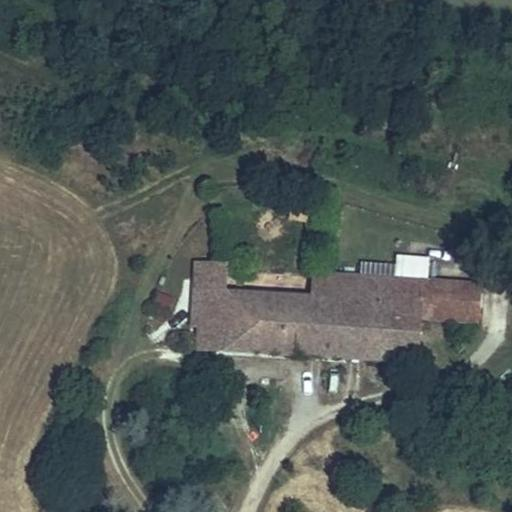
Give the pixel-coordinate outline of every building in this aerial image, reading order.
[(140,319),(149,319),(152,258),(143,258),(140,319)] [(148,345),(151,345),(172,274),(173,258),(152,258),(149,319),(148,345)] [(172,274),(151,345),(288,353),(289,319),(313,321),(312,353),(349,355),(351,316),(374,317),(374,314),(429,317),(430,282),(263,272),(262,287),(172,283),(172,274)] [(351,316),(349,355),(372,357),(374,317),(351,316)] [(289,319),(288,353),(312,353),(313,321),(289,319)]
